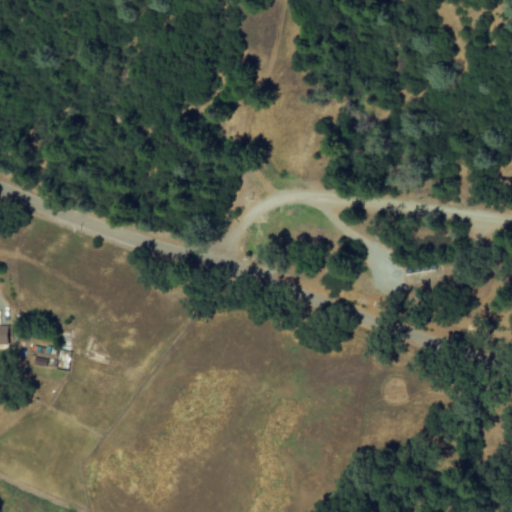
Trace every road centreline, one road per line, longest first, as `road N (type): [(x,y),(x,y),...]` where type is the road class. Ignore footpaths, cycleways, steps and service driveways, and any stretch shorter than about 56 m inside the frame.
road 1 (residential): [(511,373),(0,187)]
road 2 (residential): [(214,264),(241,220),(270,202),(310,197),(511,224)]
